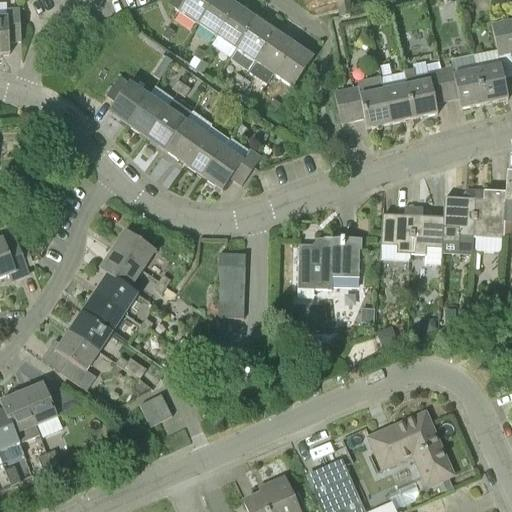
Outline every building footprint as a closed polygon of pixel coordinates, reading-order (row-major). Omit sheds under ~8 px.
[(171,0),(168,5),(178,12),(197,25),(214,0),(171,0)] [(216,38),(236,9),(223,0),(214,0),(197,25),(216,38)] [(348,2),(335,5),(338,19),(352,16),(348,2)] [(0,5),(0,56),(9,56),(8,45),(20,44),(18,13),(7,13),(6,6),(0,5)] [(235,50),(255,21),(236,9),(216,38),(235,50)] [(254,63),(274,34),(255,21),(235,50),(254,63)] [(511,21),(502,23),(509,54),(511,53),(511,21)] [(509,54),(502,23),(490,26),(497,57),(509,54)] [(173,34),(166,30),(161,37),(168,42),(173,34)] [(266,86),(273,76),(292,47),(274,34),(254,63),(255,64),(249,74),(266,86)] [(292,47),(273,76),(293,89),(312,60),(292,47)] [(195,71),(201,63),(206,56),(199,51),(188,67),(195,71)] [(159,81),(164,74),(171,63),(165,59),(152,77),(159,81)] [(201,63),(195,71),(201,75),(207,67),(201,63)] [(483,107),(506,102),(499,67),(475,72),(483,107)] [(483,107),(475,72),(452,77),(451,69),(438,72),(445,103),(457,101),(459,112),(483,107)] [(434,106),(445,103),(438,72),(428,74),(428,76),(415,79),(413,72),(402,74),(413,121),(437,116),(434,106)] [(389,126),(413,121),(402,74),(379,79),(389,126)] [(237,88),(242,80),(236,76),(231,84),(237,88)] [(127,127),(146,99),(118,79),(105,99),(114,105),(108,114),(127,127)] [(357,89),(345,91),(351,123),(363,121),(366,131),(389,126),(379,79),(360,83),(357,89)] [(242,80),(237,88),(244,93),(249,85),(242,80)] [(177,95),(183,87),(177,83),(171,91),(177,95)] [(183,87),(177,95),(183,99),(189,91),(183,87)] [(351,123),(345,91),(333,94),(340,126),(351,123)] [(219,117),(228,103),(221,97),(211,112),(219,117)] [(146,140),(165,112),(146,99),(127,127),(146,140)] [(274,114),(280,106),(273,101),(267,110),(274,114)] [(165,153),(184,125),(165,112),(146,140),(165,153)] [(183,166),(203,138),(184,125),(165,153),(183,166)] [(247,129),(240,125),(234,134),(240,138),(247,129)] [(202,179),(222,151),(203,138),(183,166),(202,179)] [(241,188),(252,172),(260,159),(249,151),(240,164),(222,151),(202,179),(222,193),(230,181),(241,188)] [(472,238),(475,193),(465,192),(465,202),(443,201),(442,222),(441,232),(442,232),(442,230),(458,231),(457,237),(472,238)] [(505,196),(505,195),(475,193),(472,238),(502,240),(504,203),(505,196)] [(410,256),(413,211),(402,210),(402,219),(382,218),(380,247),(396,248),(396,255),(410,256)] [(442,222),(421,220),(422,212),(413,211),(410,256),(424,257),(425,250),(441,251),(442,232),(441,232),(442,222)] [(111,253),(141,273),(155,253),(125,233),(111,253)] [(0,241),(0,280),(7,277),(10,283),(29,275),(15,240),(4,244),(2,241),(0,241)] [(358,280),(359,243),(331,242),(331,241),(317,241),(311,248),(297,248),(297,291),(296,300),(312,301),(312,292),(331,292),(331,288),(357,289),(358,280)] [(128,292),(129,291),(141,273),(111,253),(98,272),(106,277),(128,292)] [(218,270),(244,271),(244,257),(218,257),(218,270)] [(244,283),(244,271),(218,270),(218,282),(244,283)] [(138,297),(129,291),(128,292),(106,277),(98,272),(106,278),(94,296),(125,316),(138,297)] [(158,284),(165,289),(170,282),(162,277),(158,284)] [(243,295),(244,283),(218,282),(217,295),(243,295)] [(161,295),(165,289),(158,284),(154,290),(161,295)] [(243,308),(243,295),(217,295),(217,307),(243,308)] [(112,335),(125,316),(94,296),(81,315),(112,335)] [(484,305),(471,305),(472,318),(485,318),(484,305)] [(243,321),(243,308),(217,307),(217,320),(243,321)] [(370,311),(361,312),(357,316),(358,324),(371,323),(370,311)] [(465,312),(457,313),(458,323),(466,323),(465,312)] [(99,354),(112,335),(81,315),(69,334),(99,354)] [(140,327),(148,332),(152,326),(144,320),(140,327)] [(438,321),(429,322),(430,332),(438,332),(438,321)] [(144,339),(148,332),(140,327),(136,333),(144,339)] [(390,330),(375,336),(382,352),(396,346),(390,330)] [(86,374),(99,354),(69,334),(60,347),(54,342),(49,349),(68,362),(86,374)] [(175,339),(171,345),(178,349),(182,343),(175,339)] [(122,371),(126,364),(118,359),(114,366),(122,371)] [(95,380),(86,374),(68,362),(59,375),(86,393),(95,380)] [(21,395),(35,429),(57,420),(43,386),(21,395)] [(15,438),(35,429),(21,395),(0,403),(0,407),(2,413),(3,413),(14,437),(18,447),(19,447),(15,438)] [(144,419),(166,409),(166,408),(161,398),(139,408),(144,419)] [(166,409),(144,419),(150,430),(159,426),(171,419),(166,409)] [(0,454),(18,447),(14,437),(3,413),(2,413),(0,414),(0,454)] [(451,477),(424,417),(369,441),(382,471),(413,458),(427,488),(451,477)] [(46,456),(52,470),(59,467),(53,453),(46,456)] [(43,474),(52,470),(46,456),(37,460),(43,474)] [(307,484),(319,511),(363,511),(344,468),(307,484)] [(10,488),(20,484),(14,469),(4,473),(10,488)] [(297,511),(284,480),(268,487),(271,492),(243,505),(246,511),(297,511)]
